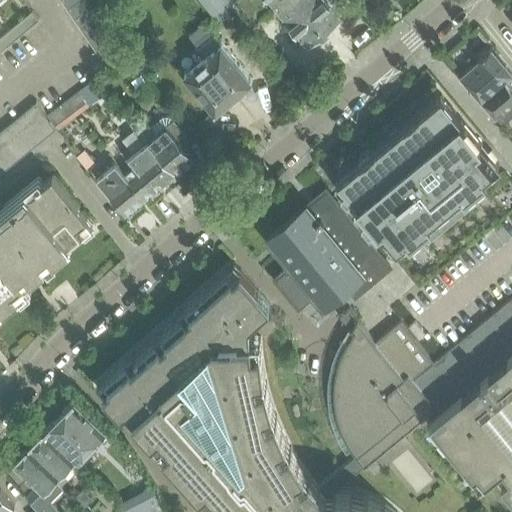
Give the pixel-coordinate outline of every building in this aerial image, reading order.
[(80,0),(69,8),(76,18),(96,4),(93,0),(80,0)] [(201,0),(218,20),(233,7),(227,0),(201,0)] [(235,0),(233,2),(244,16),(252,25),(276,5),(279,10),(278,11),(306,44),(320,33),(321,35),(326,31),(327,30),(302,0),(235,0)] [(302,0),(327,30),(329,29),(327,27),(341,15),(339,13),(346,7),(340,0),(302,0)] [(76,18),(83,28),(103,13),(96,4),(76,18)] [(0,39),(0,53),(40,19),(33,11),(0,39)] [(83,28),(89,38),(110,23),(103,13),(83,28)] [(214,110),(251,79),(204,22),(187,35),(205,56),(184,73),(214,110)] [(89,38),(96,48),(117,33),(110,23),(89,38)] [(96,48),(103,57),(124,43),(117,33),(96,48)] [(103,57),(110,67),(117,62),(130,53),(124,43),(103,57)] [(460,75),(480,99),(503,80),(503,81),(511,73),(511,72),(490,46),(476,59),(477,60),(460,75)] [(130,53),(117,62),(128,78),(141,68),(130,53)] [(511,85),(509,88),(503,81),(503,80),(480,99),(494,116),(511,100),(511,85)] [(92,81),(47,115),(56,128),(57,129),(89,104),(86,101),(99,91),(92,81)] [(440,94),(338,177),(395,248),(498,165),(473,136),(474,135),(440,94)] [(0,174),(56,128),(47,115),(38,103),(0,132),(0,174)] [(144,121),(136,127),(173,173),(192,157),(166,125),(172,120),(169,117),(166,116),(162,117),(159,119),(149,127),(144,121)] [(134,162),(122,171),(143,197),(173,173),(136,127),(122,138),(133,152),(129,155),(134,162)] [(85,149),(77,155),(89,170),(97,163),(85,149)] [(124,213),(143,197),(122,171),(113,160),(94,175),(98,180),(124,213)] [(23,280),(93,223),(53,174),(43,182),(40,178),(0,210),(0,310),(29,287),(23,280)] [(286,262),(272,274),(298,306),(312,295),(323,307),(348,288),(355,296),(393,265),(327,184),(264,235),(286,262)] [(131,352),(96,384),(100,389),(104,394),(120,412),(125,407),(219,511),(394,511),(382,503),(367,495),(350,491),(333,491),(317,485),(304,467),(291,448),(281,427),(272,405),(266,383),(261,361),(259,336),(249,337),(248,321),(269,302),(232,261),(177,311),(180,314),(133,355),(131,352)] [(511,297),(435,362),(406,385),(428,413),(433,418),(429,421),(472,474),(476,471),(484,480),(501,466),(508,474),(499,481),(511,496),(511,336),(510,334),(511,331),(511,297)] [(365,463),(428,413),(406,385),(435,362),(402,322),(377,341),(358,319),(353,327),(355,329),(352,334),(348,340),(346,345),(343,350),(342,354),(341,357),(339,360),(338,365),(337,374),(336,379),(335,388),(335,395),(336,402),(337,410),(339,419),(341,425),(346,435),(352,445),(358,454),(365,463)] [(43,431),(72,460),(75,463),(96,442),(102,435),(104,433),(71,401),(43,431)] [(60,472),(72,460),(43,431),(26,447),(57,476),(54,479),(57,483),(60,485),(67,478),(60,472)] [(52,488),(57,483),(54,479),(57,476),(26,447),(21,453),(16,452),(11,458),(12,462),(10,464),(39,492),(29,502),(36,511),(37,511),(60,511),(49,499),(57,492),(52,488)] [(152,484),(120,501),(125,511),(139,511),(137,508),(148,502),(150,508),(161,502),(152,484)] [(0,511),(6,511),(14,506),(0,489),(0,511)] [(82,489),(74,498),(84,508),(92,499),(82,489)]
